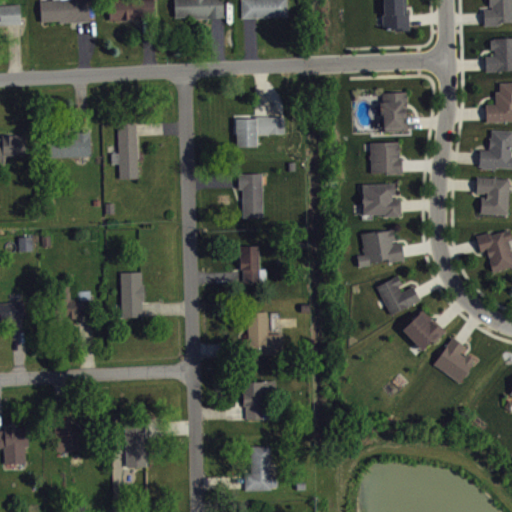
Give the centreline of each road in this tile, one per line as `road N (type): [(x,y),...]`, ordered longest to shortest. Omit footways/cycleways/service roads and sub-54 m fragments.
road 1 (residential): [(0,78),(447,60)]
road 2 (residential): [(197,511),(184,69)]
road 3 (residential): [(447,60),(449,120),(435,206),(441,254),(463,298),(511,328)]
road 4 (residential): [(0,377),(193,368)]
